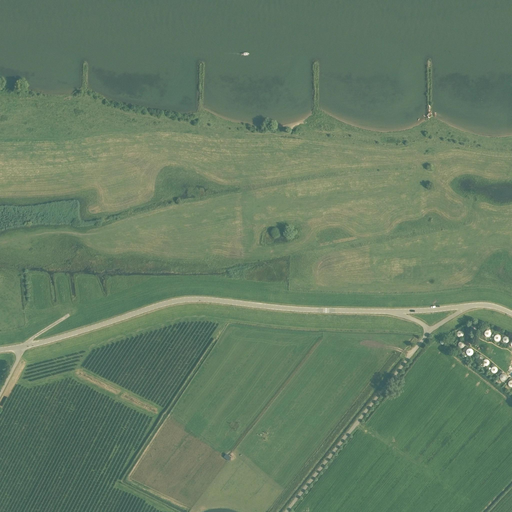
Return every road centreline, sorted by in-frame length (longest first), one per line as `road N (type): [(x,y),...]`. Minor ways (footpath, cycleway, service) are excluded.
road 1 (unclassified): [(392,311),(183,299),(18,346)]
road 2 (unclassified): [(286,511),(430,330)]
